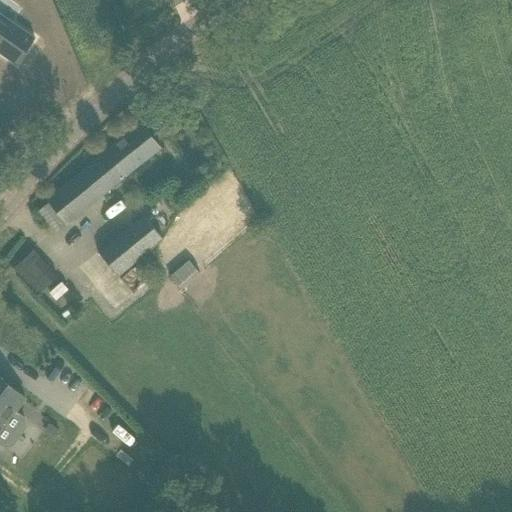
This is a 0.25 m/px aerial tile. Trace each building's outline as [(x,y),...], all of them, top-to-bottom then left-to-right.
[(0,14),(0,53),(16,65),(35,39),(0,14)] [(36,208),(55,233),(160,148),(140,123),(36,208)] [(143,214),(97,251),(117,275),(162,238),(143,214)] [(38,293),(57,275),(32,248),(12,267),(38,293)] [(169,276),(181,289),(200,273),(188,260),(169,276)] [(0,443),(3,446),(11,445),(25,426),(24,419),(15,412),(25,398),(0,379),(0,443)] [(48,423),(44,429),(54,436),(58,430),(48,423)]
